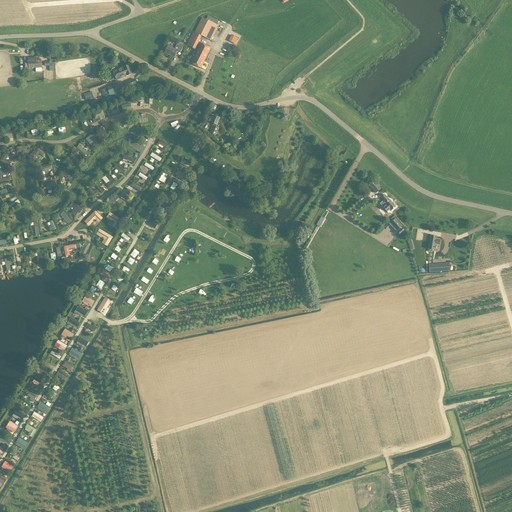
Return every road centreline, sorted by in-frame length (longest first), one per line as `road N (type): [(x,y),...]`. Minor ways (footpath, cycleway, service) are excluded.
road 1 (unclassified): [(511,213),(418,190),(315,102),(289,97),(229,106),(89,32)]
road 2 (track): [(0,463),(173,175),(208,98)]
road 3 (track): [(347,0),(363,29),(292,97)]
road 4 (track): [(91,311),(110,322),(130,317),(172,250)]
